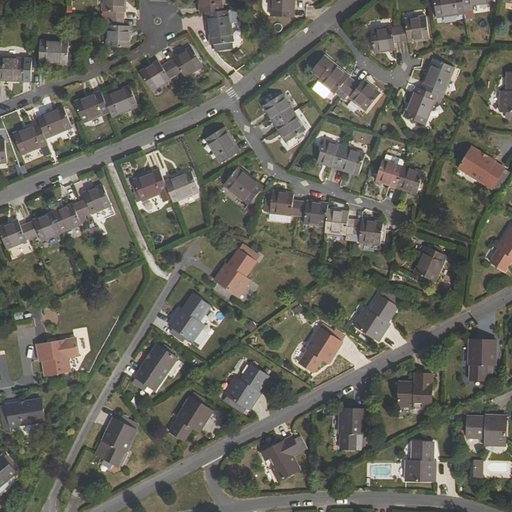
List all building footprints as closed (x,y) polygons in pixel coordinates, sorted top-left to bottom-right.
[(126,13),(126,0),(103,0),(103,12),(111,12),(110,19),(124,19),(124,13),(126,13)] [(207,13),(223,11),(221,0),(199,0),(201,14),(207,13)] [(294,0),(272,0),(271,16),(293,18),(294,0)] [(463,0),(434,0),(437,18),(465,14),(464,7),(463,0)] [(223,11),(207,13),(211,45),(215,45),(216,51),(228,50),(228,43),(233,43),(229,10),(223,11)] [(426,17),(406,20),(406,26),(400,27),(402,41),(408,40),(409,42),(429,39),(426,17)] [(123,27),(124,19),(110,19),(110,26),(108,26),(107,47),(130,48),(130,27),(123,27)] [(392,27),(372,30),(375,54),(396,50),(395,42),(402,41),(400,27),(392,28),(392,27)] [(69,43),(41,41),(40,64),(68,65),(69,43)] [(168,64),(176,76),(182,72),(186,78),(204,67),(192,48),(174,59),(174,60),(168,64)] [(24,60),(0,58),(0,80),(23,82),(23,83),(31,83),(32,60),(25,59),(24,60)] [(434,60),(422,89),(437,95),(443,97),(455,68),(434,60)] [(170,79),(176,76),(168,64),(163,67),(158,61),(140,73),(153,92),(171,81),(170,79)] [(354,81),(349,77),(349,76),(333,63),(318,80),(335,94),(340,88),(345,92),(354,81)] [(500,92),(500,112),(511,112),(511,74),(509,74),(508,92),(500,92)] [(350,98),(366,111),(381,93),(365,80),(359,85),(354,81),(345,92),(350,96),(350,98)] [(130,86),(104,97),(110,113),(113,118),(139,107),(130,86)] [(422,89),(416,86),(404,116),(425,125),(437,95),(422,89)] [(84,124),(110,113),(104,97),(102,92),(75,103),(84,124)] [(263,107),(275,125),(293,114),(282,96),(263,107)] [(39,123),(46,139),(72,128),(64,108),(37,119),(39,123)] [(286,143),(305,131),(293,114),(275,125),(286,143)] [(48,144),(46,139),(39,123),(13,134),(22,155),(48,144)] [(240,151),(225,128),(206,140),(221,164),(240,151)] [(318,163),(338,170),(345,148),(325,141),(318,163)] [(358,176),(365,154),(345,148),(338,170),(358,176)] [(459,169),(492,190),(505,170),(472,149),(459,169)] [(377,182),(396,188),(403,166),(384,160),(377,182)] [(416,195),(423,173),(403,166),(396,188),(416,195)] [(263,188),(239,168),(225,185),(250,205),(263,188)] [(168,190),(165,183),(160,170),(134,182),(142,202),(168,190)] [(200,192),(191,172),(165,183),(168,190),(174,203),(200,192)] [(79,203),(85,216),(91,213),(92,214),(111,206),(103,186),(83,194),(86,200),(79,203)] [(295,195),(273,192),(273,194),(272,198),(271,210),(271,215),(292,217),(292,216),(298,217),(300,202),(294,202),(295,195)] [(305,218),(304,224),(326,227),(328,210),(329,205),(307,202),(307,203),(300,202),(298,217),(305,218)] [(81,225),(78,219),(85,216),(79,203),(73,206),(72,204),(53,213),(62,233),(81,225)] [(349,213),(328,210),(326,227),(325,233),(346,235),(346,234),(353,235),(355,221),(348,220),(349,213)] [(39,235),(41,242),(62,233),(53,213),(33,221),(33,222),(27,225),(32,238),(39,235)] [(355,221),(353,235),(360,236),(359,243),(382,246),(384,224),(362,220),(362,222),(355,221)] [(25,241),(32,238),(27,225),(21,227),(18,221),(0,228),(0,231),(8,249),(26,242),(25,241)] [(83,229),(86,240),(106,234),(103,223),(83,229)] [(499,249),(490,263),(505,272),(511,260),(511,230),(510,229),(509,229),(497,248),(499,249)] [(247,255),(249,251),(240,245),(238,249),(247,255)] [(426,248),(415,273),(435,282),(446,257),(426,248)] [(245,275),(255,261),(258,257),(249,251),(247,255),(238,249),(228,263),(226,262),(214,279),(240,297),(252,279),(245,275)] [(390,320),(399,305),(396,303),(389,299),(392,295),(385,291),(383,295),(380,293),(371,308),(365,305),(355,323),(381,339),(391,321),(390,320)] [(180,306),(168,323),(173,327),(176,329),(172,334),(181,340),(185,335),(194,341),(206,323),(200,319),(209,304),(191,292),(181,307),(180,306)] [(400,296),(393,292),(392,295),(389,299),(396,303),(400,296)] [(323,359),(330,363),(343,342),(343,341),(333,335),(335,330),(327,325),(323,332),(320,330),(307,349),(308,350),(300,363),(315,372),(323,359)] [(335,330),(333,335),(343,341),(346,336),(335,330)] [(68,373),(66,359),(78,357),(75,341),(36,346),(39,364),(42,363),(44,377),(68,373)] [(484,341),(484,343),(470,343),(470,366),(471,366),(471,382),(488,382),(488,367),(496,367),(497,341),(484,341)] [(136,377),(137,378),(140,379),(138,382),(139,382),(137,385),(144,390),(148,385),(156,391),(178,359),(159,345),(136,377)] [(223,391),(227,393),(231,396),(228,401),(239,408),(243,403),(246,405),(249,407),(261,389),(259,388),(268,374),(250,362),(240,377),(235,373),(223,391)] [(415,407),(415,409),(432,409),(433,374),(415,374),(415,386),(400,386),(399,407),(415,407)] [(148,385),(144,390),(152,396),(156,391),(148,385)] [(194,394),(191,400),(189,398),(177,418),(178,419),(170,432),(185,441),(193,428),(200,432),(214,411),(205,406),(202,406),(198,403),(201,398),(194,394)] [(40,401),(6,405),(10,427),(12,426),(13,432),(41,428),(41,422),(43,422),(40,401)] [(342,434),(341,450),(359,450),(359,434),(367,435),(367,409),(355,409),(354,411),(341,411),(341,434),(342,434)] [(119,422),(126,425),(128,421),(129,419),(122,416),(119,422)] [(110,433),(105,443),(98,457),(119,467),(125,453),(127,454),(140,426),(128,421),(126,425),(119,422),(114,419),(108,432),(110,433)] [(483,442),(483,450),(504,451),(506,420),(484,419),(484,421),(467,421),(466,442),(483,442)] [(303,440),(297,443),(295,439),(293,436),(262,453),(271,469),(272,468),(279,481),(297,472),(290,458),(307,449),(303,440)] [(413,441),(412,458),(406,458),(405,480),(436,480),(436,459),(434,459),(435,441),(413,441)] [(0,487),(15,475),(1,457),(0,458),(0,487)] [(75,489),(73,494),(81,499),(84,493),(75,489)]
